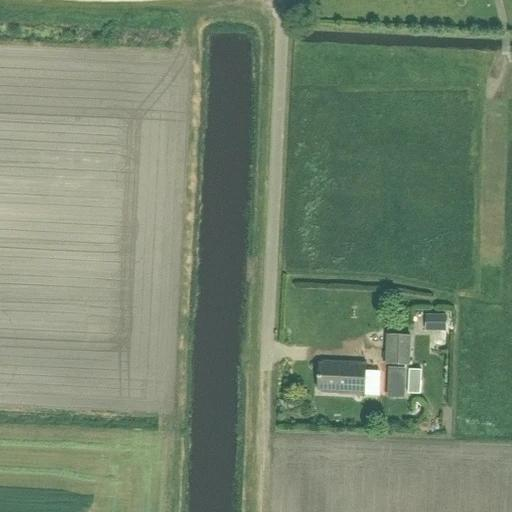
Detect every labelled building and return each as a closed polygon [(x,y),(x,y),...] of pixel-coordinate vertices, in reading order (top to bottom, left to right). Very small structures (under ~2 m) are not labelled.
[(434,317),(434,331),(445,331),(445,317),(434,317)] [(386,336),(385,366),(409,367),(411,337),(386,336)] [(365,396),(367,364),(323,362),(323,364),(319,364),(318,392),(322,392),(321,394),(365,396)] [(390,370),(389,398),(403,398),(404,371),(390,370)] [(410,371),(409,394),(420,395),(421,371),(410,371)]
